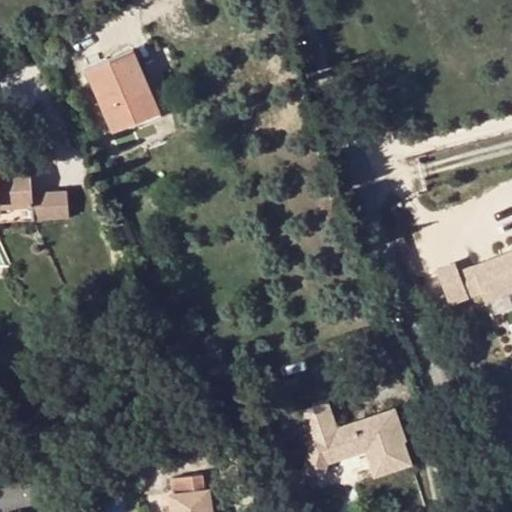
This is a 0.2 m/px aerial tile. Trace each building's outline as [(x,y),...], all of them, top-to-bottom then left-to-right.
[(152,114),(138,81),(146,78),(134,49),(87,69),(113,130),(152,114)] [(152,114),(160,110),(146,78),(138,81),(152,114)] [(1,220),(33,218),(58,216),(56,197),(32,199),(31,194),(30,175),(0,176),(0,213),(1,213),(1,220)] [(66,191),(31,194),(32,199),(56,197),(58,216),(68,215),(66,196),(66,191)] [(485,285),(489,296),(511,287),(511,244),(474,259),(485,285)] [(471,291),(460,265),(458,258),(435,267),(447,300),(471,291)] [(485,285),(474,259),(460,265),(471,291),(485,285)] [(173,383),(153,387),(154,399),(175,395),(173,383)] [(377,433),(364,438),(357,422),(340,428),(329,400),(299,411),(310,444),(304,472),(323,476),(326,463),(365,449),(376,478),(411,466),(403,443),(406,442),(398,419),(375,427),(377,433)] [(398,419),(395,408),(357,422),(364,438),(377,433),(375,427),(398,419)] [(200,473),(171,476),(172,493),(170,493),(172,511),(212,511),(209,489),(201,490),(200,473)]
